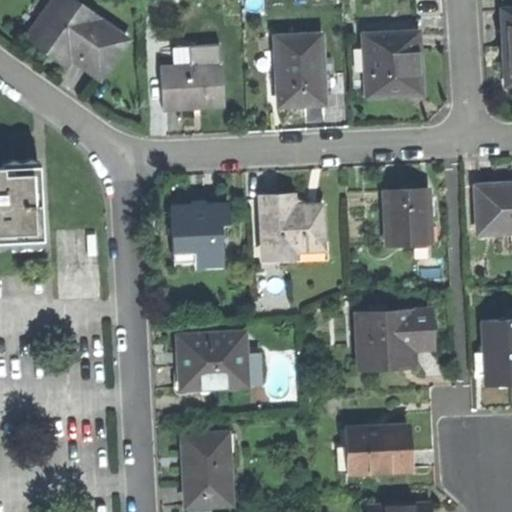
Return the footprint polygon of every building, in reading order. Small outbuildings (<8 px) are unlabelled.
[(129,39),(78,0),(53,0),(27,35),(46,49),(67,64),(72,56),(101,78),(129,39)] [(511,5),(502,6),(504,45),(506,77),(511,83),(511,82),(511,5)] [(423,48),(422,30),(365,33),(367,95),(424,92),(423,48)] [(277,36),(280,104),(303,103),(326,101),(322,34),(277,36)] [(223,62),(161,66),(164,108),(189,106),(225,104),(223,62)] [(0,165),(0,239),(46,237),(44,203),(42,164),(0,165)] [(479,232),(511,229),(511,182),(497,183),(476,183),(479,232)] [(405,188),(384,189),(387,244),(433,242),(429,187),(405,188)] [(324,203),(293,204),(293,194),(278,194),(262,195),(266,257),(289,256),(289,249),(326,247),(324,203)] [(225,263),(223,224),(231,224),(230,201),(174,204),(174,223),(175,252),(196,251),(196,264),(225,263)] [(431,310),(359,313),(361,367),(404,366),(403,349),(422,348),(433,347),(431,310)] [(511,317),(484,320),(487,385),(505,384),(511,383),(511,317)] [(246,330),(179,334),(180,353),(182,388),(248,384),(246,330)] [(350,471),(410,468),(409,445),(409,425),(348,428),(350,471)] [(186,505),(231,503),(228,433),(183,435),(184,464),(186,505)]
